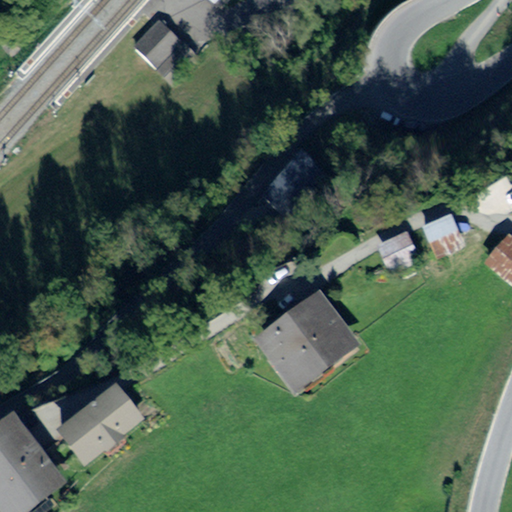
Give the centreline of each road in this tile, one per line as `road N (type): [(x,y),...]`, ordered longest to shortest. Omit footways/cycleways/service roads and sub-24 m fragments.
road 1 (residential): [(390,71),(312,122),(206,241),(66,372),(0,410)]
road 2 (tertiary): [(511,60),(443,96),(400,87),(390,71)]
